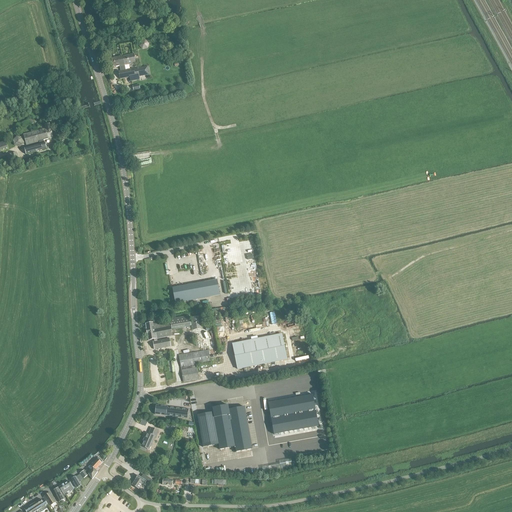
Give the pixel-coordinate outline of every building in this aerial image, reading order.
[(142,50),(147,49),(148,45),(145,41),(141,42),(140,46),(142,50)] [(136,81),(136,80),(136,79),(139,79),(139,77),(150,75),(148,67),(134,69),(125,70),(125,65),(136,63),(134,54),(108,59),(110,68),(120,66),(121,71),(119,72),(120,79),(130,78),(131,82),(136,81)] [(25,128),(34,123),(32,119),(23,123),(25,128)] [(39,142),(44,140),(53,138),(50,124),(45,125),(46,129),(24,135),(27,145),(39,142)] [(44,140),(39,142),(40,144),(25,148),(27,154),(47,149),(45,143),(44,140)] [(6,141),(0,142),(0,152),(8,149),(6,141)] [(8,165),(19,162),(17,153),(7,155),(8,165)] [(219,295),(217,280),(173,288),(175,303),(219,295)] [(190,316),(170,319),(172,329),(191,326),(190,316)] [(193,330),(202,329),(200,316),(191,318),(193,330)] [(169,337),(172,336),(169,321),(153,324),(153,323),(146,325),(149,341),(154,340),(155,341),(153,342),(155,350),(171,347),(169,337)] [(238,369),(287,359),(282,334),(233,344),(238,369)] [(181,369),(197,366),(196,365),(210,362),(209,350),(179,355),(181,369)] [(197,366),(181,369),(183,382),(199,380),(197,366)] [(269,404),(274,435),(319,427),(313,396),(269,404)] [(187,419),(188,415),(188,409),(156,405),(155,415),(187,419)] [(230,415),(214,418),(213,413),(197,416),(203,447),(219,445),(220,450),(236,447),(230,415)] [(156,437),(158,431),(151,428),(149,434),(147,433),(141,446),(149,450),(155,437),(156,437)] [(89,474),(92,479),(93,480),(98,472),(96,470),(102,463),(103,462),(99,457),(98,459),(91,465),(85,471),(85,470),(80,474),(84,479),(88,475),(89,474)] [(138,489),(139,489),(142,484),(144,485),(147,482),(138,476),(135,479),(136,480),(132,485),(138,489)] [(76,477),(72,480),(78,490),(83,488),(76,477)] [(68,494),(67,492),(70,490),(71,491),(74,489),(69,481),(60,487),(65,496),(66,495),(66,496),(68,494)] [(61,491),(55,494),(59,502),(65,499),(61,491)] [(50,506),(56,502),(50,493),(44,497),(50,506)] [(33,504),(37,511),(45,506),(45,507),(48,505),(45,500),(42,501),(41,499),(33,504)]
